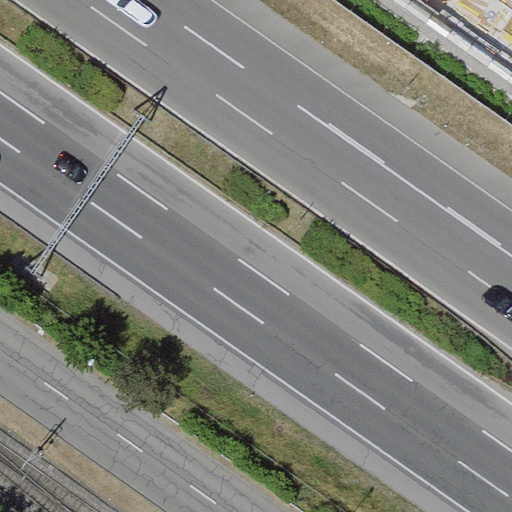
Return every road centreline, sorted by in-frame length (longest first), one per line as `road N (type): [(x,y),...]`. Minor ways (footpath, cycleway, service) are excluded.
road 1 (motorway): [(0,117),(511,476)]
road 2 (motorway): [(511,280),(113,0)]
road 3 (unclassified): [(226,511),(0,352)]
